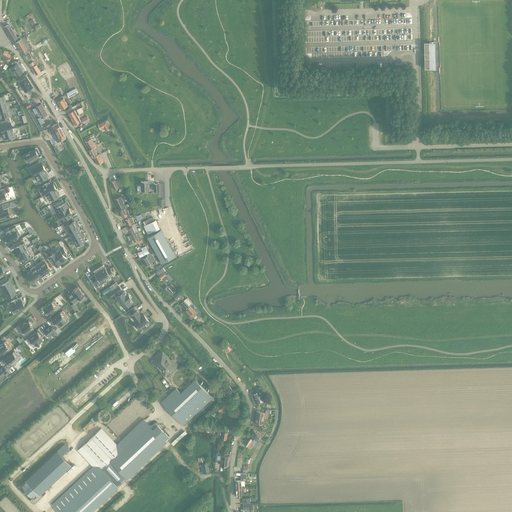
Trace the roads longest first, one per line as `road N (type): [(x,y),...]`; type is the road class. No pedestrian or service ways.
road 1 (unknown): [(256,0),(268,91),(250,166),(263,175),(511,167)]
road 2 (unclassified): [(232,511),(235,442),(248,425),(250,401),(131,259)]
road 3 (unknown): [(152,163),(42,0)]
road 4 (residential): [(38,290),(95,244),(37,142)]
